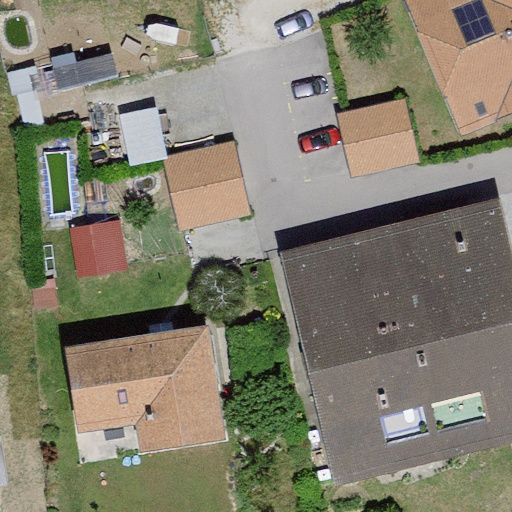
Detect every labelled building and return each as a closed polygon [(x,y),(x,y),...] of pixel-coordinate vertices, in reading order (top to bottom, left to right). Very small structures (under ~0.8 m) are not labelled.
[(511,0),(407,0),(458,121),(511,98),(511,0)] [(403,83),(331,96),(343,162),(415,149),(403,83)] [(165,150),(180,227),(251,213),(236,136),(165,150)] [(511,273),(496,205),(276,256),(331,488),(511,445),(511,273)] [(78,219),(80,269),(128,267),(126,218),(78,219)] [(204,325),(61,348),(75,438),(132,428),(137,456),(223,442),(204,325)]
